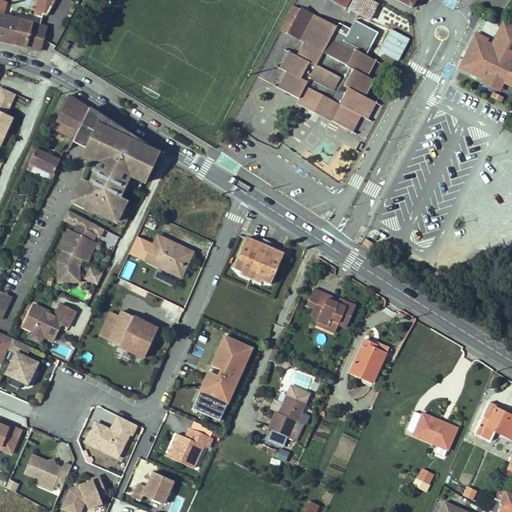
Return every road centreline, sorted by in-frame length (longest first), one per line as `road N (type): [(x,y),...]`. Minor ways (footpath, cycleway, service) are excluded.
road 1 (residential): [(58,408),(86,393),(135,412),(149,408),(246,195)]
road 2 (primary): [(511,359),(246,195)]
road 3 (primary): [(246,195),(51,72)]
road 4 (residential): [(51,72),(0,185)]
